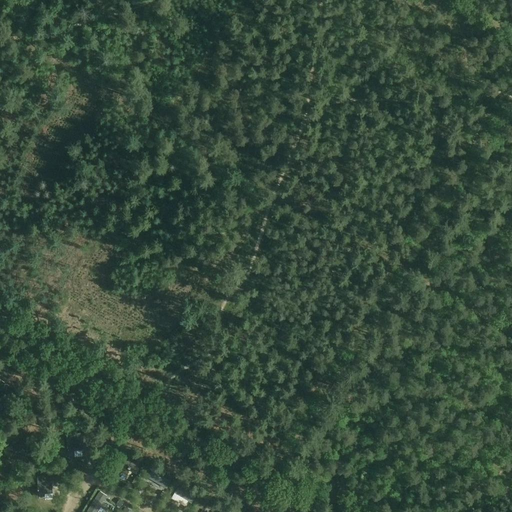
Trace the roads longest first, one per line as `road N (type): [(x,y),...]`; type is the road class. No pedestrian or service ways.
road 1 (track): [(317,511),(0,323)]
road 2 (track): [(269,188),(0,24)]
